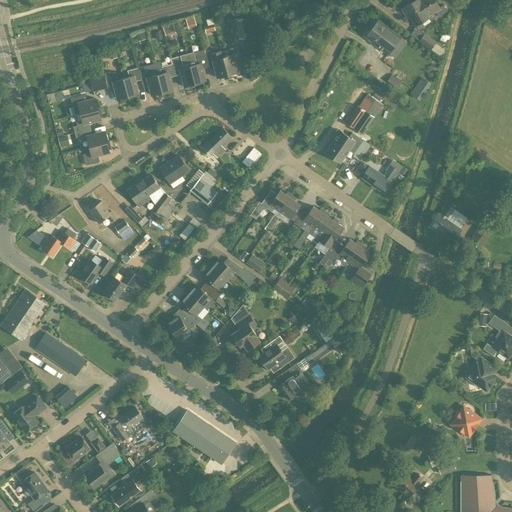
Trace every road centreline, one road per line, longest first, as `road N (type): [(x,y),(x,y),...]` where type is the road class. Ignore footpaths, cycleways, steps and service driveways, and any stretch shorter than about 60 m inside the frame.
road 1 (unclassified): [(126,335),(278,155)]
road 2 (residential): [(344,473),(428,257)]
road 3 (tertiary): [(0,227),(31,172),(0,41)]
road 4 (unclassified): [(278,155),(359,0)]
road 5 (tertiary): [(126,335),(0,242)]
road 6 (residential): [(36,449),(155,357)]
road 7 (residential): [(278,155),(390,231)]
road 8 (residential): [(138,149),(123,144),(120,119),(206,96)]
road 9 (residential): [(241,416),(251,401),(219,348),(182,375)]
